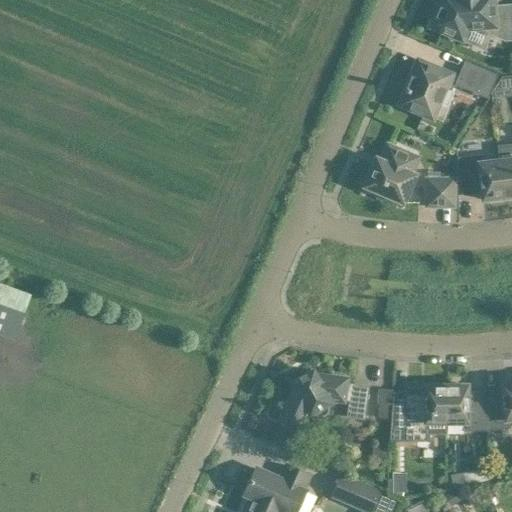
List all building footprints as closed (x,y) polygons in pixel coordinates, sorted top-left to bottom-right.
[(492,0),(443,0),(441,5),(438,3),(432,18),(435,19),(432,27),(462,39),(466,28),(489,26),(490,33),(505,40),(511,39),(511,37),(510,5),(493,6),(492,0)] [(486,96),(495,75),(465,63),(459,78),(421,62),(416,75),(412,73),(404,92),(405,92),(401,101),(404,103),(402,106),(432,118),(439,101),(446,85),(456,89),(458,84),(486,96)] [(511,71),(501,73),(491,90),(492,94),(511,91),(511,71)] [(511,143),(498,146),(501,160),(499,161),(504,199),(511,198),(511,143)] [(417,157),(406,153),(387,145),(381,160),(376,158),(373,165),(371,164),(364,179),(367,180),(364,186),(370,188),(368,192),(382,198),(384,194),(403,202),(414,175),(410,173),(417,157)] [(504,199),(499,161),(480,163),(479,156),(460,159),(463,193),(481,191),(482,200),(491,199),(492,201),(504,199)] [(453,203),(453,183),(453,179),(427,179),(427,203),(453,203)] [(0,332),(14,338),(25,310),(0,301),(0,332)] [(363,418),(367,387),(345,384),(346,379),(318,375),(315,376),(312,371),(292,382),(295,387),(293,389),(279,420),(299,429),(306,412),(310,410),(311,411),(312,412),(314,413),(315,414),(317,415),(319,415),(321,414),(323,414),(324,413),(325,411),(326,410),(327,409),(328,406),(328,405),(327,403),(326,401),(331,399),(343,400),(343,398),(350,400),(348,416),(363,418)] [(501,392),(484,394),(487,429),(508,426),(507,420),(511,419),(511,379),(509,380),(510,382),(500,383),(501,392)] [(446,422),(446,383),(434,383),(434,385),(424,385),(424,394),(393,394),(390,440),(427,440),(427,432),(446,432),(446,422)] [(487,429),(484,394),(467,394),(467,385),(458,385),(458,383),(446,383),(446,422),(465,422),(465,429),(487,429)] [(379,390),(378,402),(380,402),(389,403),(390,403),(391,391),(379,390)] [(295,511),(305,491),(302,490),(309,475),(287,465),(280,480),(256,468),(244,494),(251,497),(245,511),(247,511),(295,511)] [(390,511),(396,500),(378,493),(341,477),(333,495),(372,511),(390,511)] [(387,479),(386,492),(402,499),(403,484),(395,483),(396,479),(387,479)]
